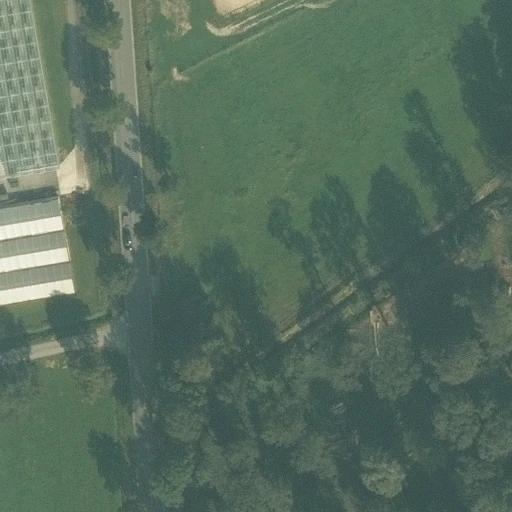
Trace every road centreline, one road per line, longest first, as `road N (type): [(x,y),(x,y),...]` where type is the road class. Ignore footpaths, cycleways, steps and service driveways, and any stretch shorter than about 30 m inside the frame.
road 1 (tertiary): [(137,332),(116,0)]
road 2 (tertiary): [(146,511),(137,332)]
road 3 (unclassified): [(0,364),(137,332)]
